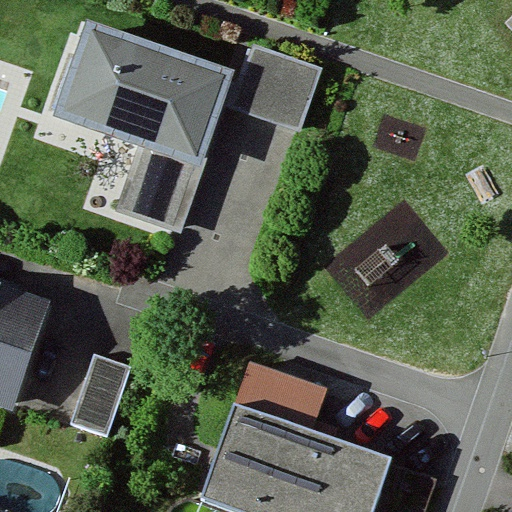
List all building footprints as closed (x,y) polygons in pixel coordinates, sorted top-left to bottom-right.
[(234,82),(90,32),(58,123),(140,151),(203,173),(225,108),(234,82)] [(234,98),(302,124),(326,62),(258,36),(234,98)] [(203,173),(140,151),(118,216),(178,237),(203,173)] [(49,308),(0,290),(0,410),(11,414),(49,308)] [(131,372),(96,359),(72,427),(106,439),(131,372)] [(249,369),(233,418),(311,443),(326,395),(249,369)] [(311,443),(233,418),(204,506),(223,511),(374,511),(389,469),(311,443)]
